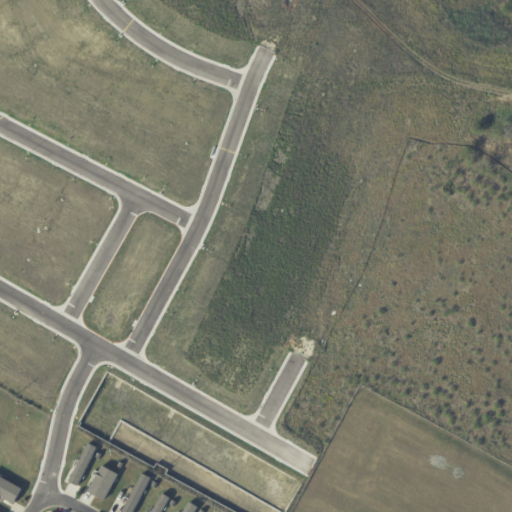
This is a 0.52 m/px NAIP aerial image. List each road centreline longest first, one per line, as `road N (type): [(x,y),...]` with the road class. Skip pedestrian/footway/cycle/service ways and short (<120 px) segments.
road 1 (residential): [(0,279),(314,460)]
road 2 (residential): [(275,44),(207,224),(134,357)]
road 3 (residential): [(207,224),(0,117)]
road 4 (residential): [(111,0),(179,51),(257,81)]
road 5 (residential): [(55,496),(61,441),(106,340)]
road 6 (residential): [(71,320),(142,194)]
